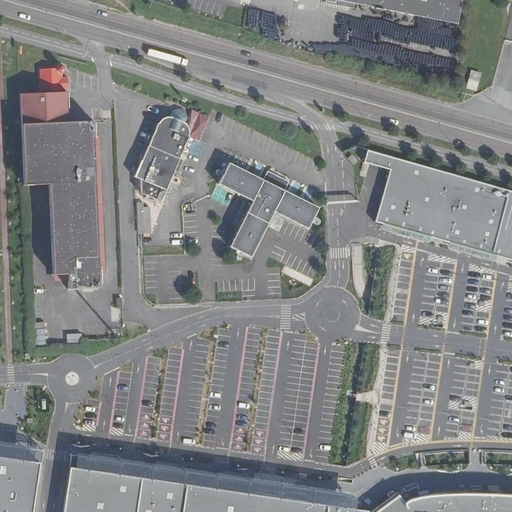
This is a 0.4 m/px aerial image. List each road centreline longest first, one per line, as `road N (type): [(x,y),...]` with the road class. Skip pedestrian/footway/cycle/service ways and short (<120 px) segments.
road 1 (primary): [(0,7),(511,151)]
road 2 (primary): [(511,133),(37,0)]
